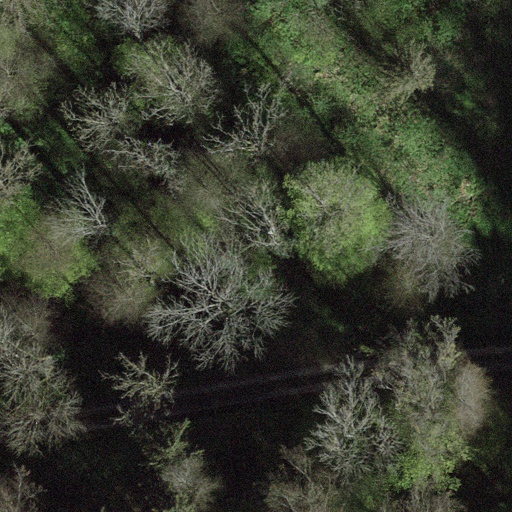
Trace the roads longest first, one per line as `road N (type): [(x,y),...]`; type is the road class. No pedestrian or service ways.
road 1 (track): [(511,357),(404,364),(88,418),(0,425)]
road 2 (track): [(404,364),(511,242)]
